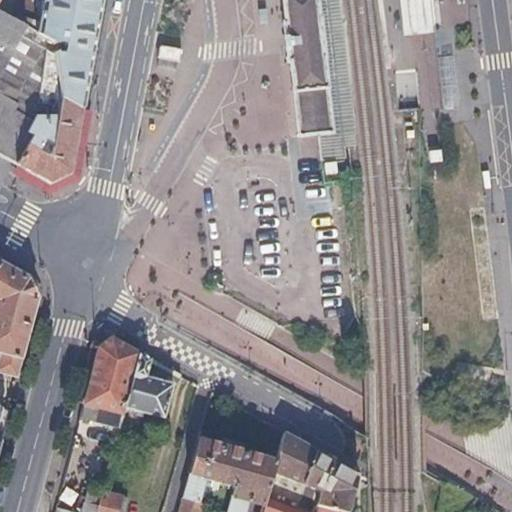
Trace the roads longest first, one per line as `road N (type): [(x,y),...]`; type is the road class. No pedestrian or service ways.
road 1 (residential): [(77,294),(343,443)]
road 2 (secondary): [(140,0),(89,256)]
road 3 (secondary): [(77,294),(18,511)]
road 4 (tertiary): [(492,0),(511,150)]
